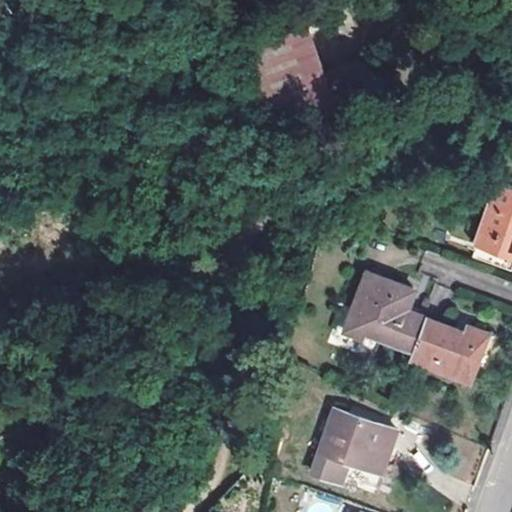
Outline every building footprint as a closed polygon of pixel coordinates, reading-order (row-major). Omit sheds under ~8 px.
[(306,26),(237,50),(261,120),(336,112),(332,101),(375,84),(365,58),(323,73),(306,26)] [(511,184),(498,180),(476,244),(511,256),(511,184)] [(366,334),(412,351),(425,316),(405,309),(413,289),(366,271),(343,331),(364,339),(366,334)] [(469,382),(472,375),(488,331),(466,322),(463,330),(425,316),(412,351),(409,359),(469,382)] [(499,335),(488,331),(472,375),(483,379),(499,335)] [(397,430),(335,409),(314,473),(343,483),(350,460),(382,471),(397,430)]
